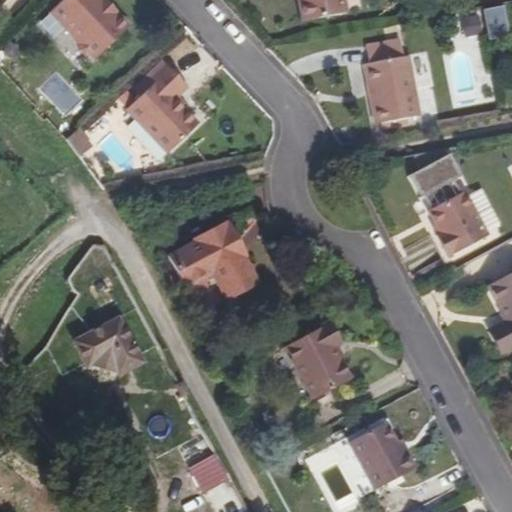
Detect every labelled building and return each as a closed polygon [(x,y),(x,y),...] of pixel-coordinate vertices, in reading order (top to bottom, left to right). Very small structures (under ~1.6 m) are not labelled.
[(95,52),(99,56),(128,28),(115,14),(110,14),(96,0),(64,0),(50,13),(79,44),(78,52),(83,57),(90,56),(95,52)] [(96,0),(110,14),(115,14),(102,0),(96,0)] [(297,0),(301,22),(346,14),(342,0),(297,0)] [(482,8),(485,36),(506,34),(503,6),(482,8)] [(90,56),(94,60),(99,56),(95,52),(90,56)] [(374,94),(369,94),(374,125),(418,116),(408,58),(369,64),(374,94)] [(374,94),(369,64),(364,65),(369,94),(374,94)] [(139,98),(126,110),(167,153),(196,125),(173,100),(186,87),(165,66),(137,94),(139,98)] [(65,139),(75,155),(88,147),(77,131),(65,139)] [(434,227),(438,236),(434,238),(445,259),(485,237),(461,193),(426,212),(434,227)] [(128,226),(138,241),(141,240),(144,238),(133,223),(130,225),(128,226)] [(237,296),(245,299),(248,291),(253,275),(255,266),(247,263),(242,253),(239,253),(234,241),(237,239),(230,225),(224,223),(193,239),(195,243),(167,257),(181,283),(209,269),(213,276),(227,302),(237,296)] [(434,238),(438,236),(434,227),(429,229),(434,238)] [(209,269),(181,283),(184,290),(213,276),(209,269)] [(511,273),(487,287),(506,322),(490,331),(502,353),(511,348),(511,273)] [(259,285),(253,275),(248,291),(259,285)] [(150,357),(128,317),(84,342),(95,362),(123,374),(150,357)] [(337,361),(330,348),(335,346),(338,344),(328,325),(284,348),(312,400),(347,381),(337,361)] [(335,346),(330,348),(337,361),(342,358),(335,346)] [(405,454),(401,456),(395,444),(384,425),(348,444),(374,491),(413,469),(405,454)] [(199,437),(233,501),(248,493),(213,429),(199,437)] [(399,441),(395,444),(401,456),(405,454),(399,441)] [(331,511),(347,511),(361,507),(338,445),(310,456),(331,511)]
